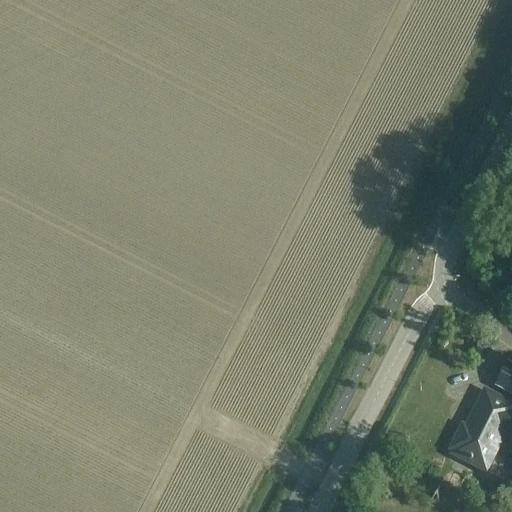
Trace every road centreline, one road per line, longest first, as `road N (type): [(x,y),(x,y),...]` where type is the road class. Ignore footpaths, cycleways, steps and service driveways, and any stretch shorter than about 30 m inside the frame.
road 1 (residential): [(321,511),(420,319),(446,291)]
road 2 (residential): [(446,291),(452,254),(511,134)]
